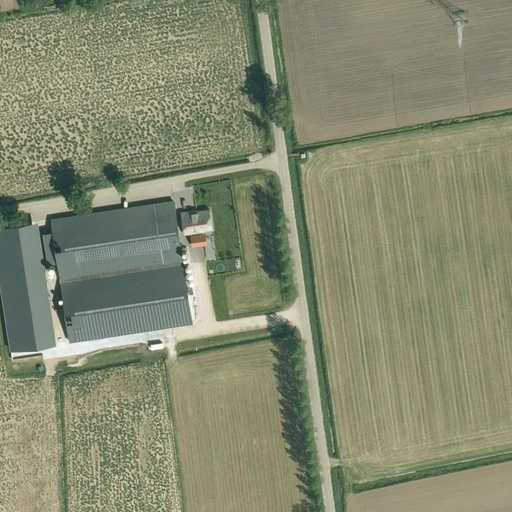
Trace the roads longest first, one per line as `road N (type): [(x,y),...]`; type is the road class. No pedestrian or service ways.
road 1 (tertiary): [(326,511),(259,0)]
road 2 (track): [(280,161),(0,209)]
